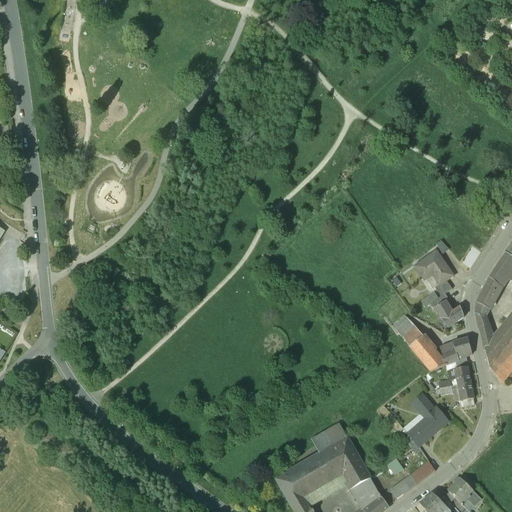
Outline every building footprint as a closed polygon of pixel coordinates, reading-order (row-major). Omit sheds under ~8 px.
[(441,242),(436,245),(440,250),(439,251),(442,255),(449,250),(441,242)] [(453,277),(436,253),(415,268),(423,279),(431,273),(440,286),(446,282),(453,277)] [(511,258),(505,254),(489,280),(500,289),(505,282),(511,277),(511,274),(511,258)] [(489,280),(476,304),(488,311),(500,289),(489,280)] [(446,282),(440,286),(435,289),(441,297),(445,295),(452,290),(446,282)] [(449,301),(445,295),(441,297),(430,305),(433,310),(446,302),(449,301)] [(446,302),(433,310),(448,329),(463,318),(460,308),(452,313),(446,302)] [(488,311),(476,304),(475,315),(484,318),(488,311)] [(492,341),(484,318),(475,315),(485,351),(492,341)] [(511,317),(499,333),(510,343),(511,340),(511,317)] [(411,323),(405,319),(394,328),(431,374),(447,367),(434,351),(411,323)] [(511,340),(510,343),(499,333),(492,341),(485,351),(489,368),(501,384),(511,370),(511,340)] [(467,339),(452,344),(458,361),(465,358),(472,355),(467,339)] [(455,363),(458,361),(452,344),(434,351),(447,367),(455,363)] [(455,363),(457,370),(467,368),(465,358),(458,361),(455,363)] [(457,370),(454,371),(456,383),(457,386),(471,383),(467,368),(457,370)] [(457,386),(456,383),(451,384),(450,381),(438,384),(439,390),(457,386)] [(471,383),(457,386),(460,402),(472,399),(474,399),(471,383)] [(434,411),(421,396),(411,404),(423,419),(411,429),(422,442),(447,422),(436,409),(434,411)] [(472,399),(460,402),(461,408),(474,406),(472,399)] [(339,426),(313,441),(321,455),(328,450),(347,439),(339,426)] [(411,429),(406,433),(417,446),(422,442),(411,429)] [(378,494),(347,439),(328,450),(343,476),(363,511),(364,511),(381,498),(378,494)] [(321,455),(276,480),(291,506),(304,499),(343,476),(328,450),(321,455)] [(396,460),(388,466),(395,476),(403,470),(396,460)] [(429,464),(392,492),(397,501),(435,472),(429,464)] [(465,476),(460,480),(472,492),(476,487),(465,476)] [(472,492),(460,480),(448,492),(449,493),(457,501),(462,507),(467,511),(470,511),(481,501),(472,492)] [(457,501),(449,493),(444,498),(452,507),(457,501)] [(449,511),(440,502),(432,495),(426,499),(436,511),(449,511)] [(364,511),(383,511),(388,508),(381,498),(364,511)] [(457,511),(452,507),(444,498),(440,502),(449,511),(457,511)] [(311,511),(304,499),(291,506),(294,511),(311,511)] [(436,511),(426,499),(419,505),(424,511),(436,511)]
